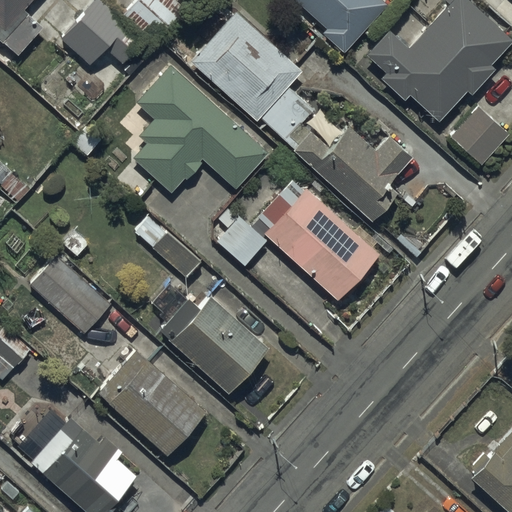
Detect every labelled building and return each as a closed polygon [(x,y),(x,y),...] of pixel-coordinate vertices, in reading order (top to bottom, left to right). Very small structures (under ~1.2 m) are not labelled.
[(30,0),(0,0),(0,41),(15,55),(41,27),(22,9),(30,0)] [(149,48),(97,0),(89,0),(56,38),(85,63),(98,47),(117,63),(128,51),(139,60),(149,48)] [(180,0),(133,0),(124,10),(153,38),(185,4),(180,0)] [(205,39),(191,55),(208,71),(204,76),(214,85),(219,80),(256,114),(259,111),(286,135),(314,103),(287,79),(301,64),(235,4),(232,7),(223,0),(217,0),(192,27),(205,39)] [(302,0),(326,22),(322,26),(344,46),(385,0),(302,0)] [(442,0),(408,40),(389,23),(367,47),(386,64),(380,70),(404,91),(408,86),(438,112),(464,83),(468,86),(492,60),(488,56),(509,32),(472,0),(442,0)] [(268,146),(170,60),(136,96),(153,112),(137,129),(146,137),(132,152),(170,187),(184,172),(185,173),(203,154),(234,183),(268,146)] [(505,129),(473,100),(447,129),(478,158),(505,129)] [(312,123),(294,142),(371,213),(397,186),(385,175),(410,147),(389,128),(375,143),(345,116),(326,136),(312,123)] [(303,183),(291,173),(257,210),(268,221),(263,226),(335,293),(378,246),(306,180),(303,183)] [(217,214),(227,223),(217,234),(244,258),(266,234),(239,210),(236,212),(227,204),(217,214)] [(147,211),(134,225),(152,241),(151,242),(183,272),(200,254),(168,225),(165,228),(147,211)] [(109,301),(55,249),(28,277),(82,329),(109,301)] [(186,292),(169,277),(151,297),(161,306),(159,309),(166,315),(159,323),(168,331),(168,332),(227,385),(268,339),(210,288),(198,301),(187,291),(186,292)] [(30,344),(4,320),(0,324),(0,349),(13,362),(30,344)] [(203,406),(135,344),(97,385),(165,447),(203,406)] [(64,416),(50,403),(27,431),(41,442),(30,455),(94,511),(102,511),(123,489),(119,486),(136,467),(117,450),(121,445),(104,429),(98,435),(70,410),(64,416)] [(511,420),(485,448),(482,445),(468,459),(472,463),(467,468),(511,508),(511,420)] [(10,511),(0,503),(0,511),(10,511)]
